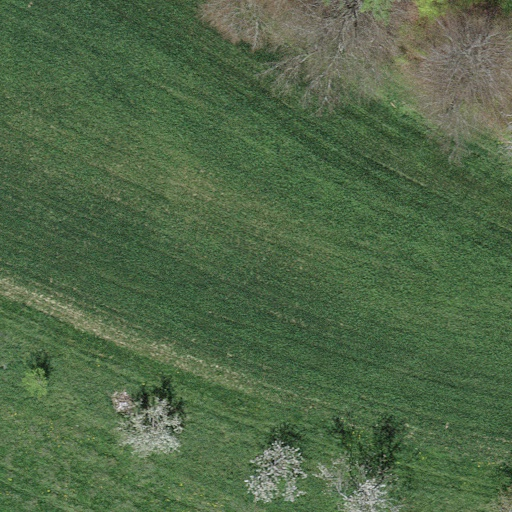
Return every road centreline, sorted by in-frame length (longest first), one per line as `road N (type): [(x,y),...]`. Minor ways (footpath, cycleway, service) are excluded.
road 1 (track): [(120,387),(484,507),(511,509)]
road 2 (track): [(294,0),(511,116)]
